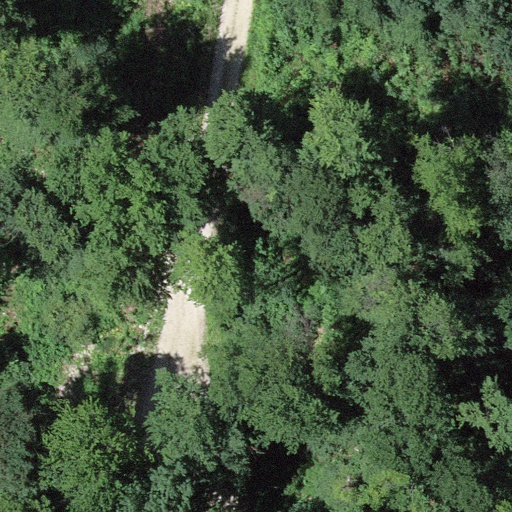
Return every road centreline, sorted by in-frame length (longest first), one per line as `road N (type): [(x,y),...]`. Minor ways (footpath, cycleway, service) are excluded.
road 1 (track): [(224,0),(172,402)]
road 2 (track): [(196,511),(172,402),(138,511)]
